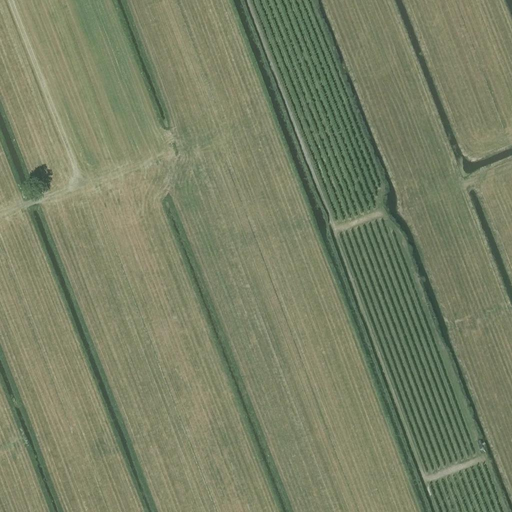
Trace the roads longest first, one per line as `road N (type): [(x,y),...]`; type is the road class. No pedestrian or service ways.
road 1 (track): [(9,0),(80,184)]
road 2 (track): [(0,214),(175,150)]
